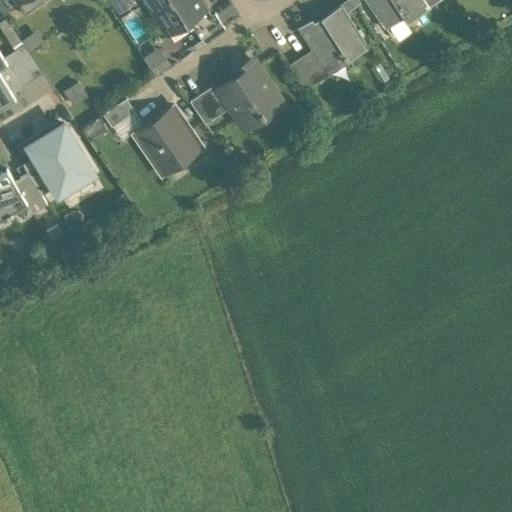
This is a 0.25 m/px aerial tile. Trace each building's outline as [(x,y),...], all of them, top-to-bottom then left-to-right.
[(20,0),(18,2),(26,13),(44,0),(20,0)] [(112,0),(120,12),(134,3),(132,0),(112,0)] [(148,0),(152,6),(173,37),(177,37),(194,26),(212,14),(202,0),(148,0)] [(367,0),(382,23),(402,10),(408,19),(429,5),(425,0),(367,0)] [(341,3),(313,20),(312,17),(297,26),(311,48),(323,67),(324,66),(343,53),(347,59),(368,45),(341,3)] [(212,14),(194,26),(204,42),(225,27),(215,12),(212,14)] [(7,17),(0,21),(14,45),(22,41),(7,17)] [(23,37),(31,48),(45,38),(36,27),(23,37)] [(24,43),(3,56),(21,86),(44,73),(24,43)] [(154,71),(168,63),(158,45),(144,53),(154,71)] [(311,48),(289,63),(305,88),(328,73),(324,66),(323,67),(311,48)] [(0,51),(0,105),(15,96),(13,92),(21,86),(3,56),(0,51)] [(250,57),(235,67),(239,72),(220,84),(233,103),(243,118),(258,108),(262,114),(280,101),(250,57)] [(214,82),(189,98),(205,121),(233,103),(220,84),(217,86),(214,82)] [(103,112),(112,124),(113,123),(135,108),(126,96),(103,112)] [(173,103),(158,113),(159,115),(151,120),(150,118),(144,122),(134,129),(161,168),(184,152),(187,156),(204,144),(192,126),(190,128),(173,103)] [(123,137),(134,129),(144,122),(135,108),(113,123),(123,137)] [(63,122),(29,143),(36,154),(54,185),(58,191),(92,170),(63,122)] [(36,154),(23,162),(29,172),(42,193),(54,185),(36,154)] [(7,168),(0,172),(0,217),(6,213),(7,215),(12,212),(11,210),(26,201),(27,201),(15,180),(7,168)] [(42,193),(29,172),(15,180),(27,201),(26,201),(32,212),(47,202),(42,193)]
